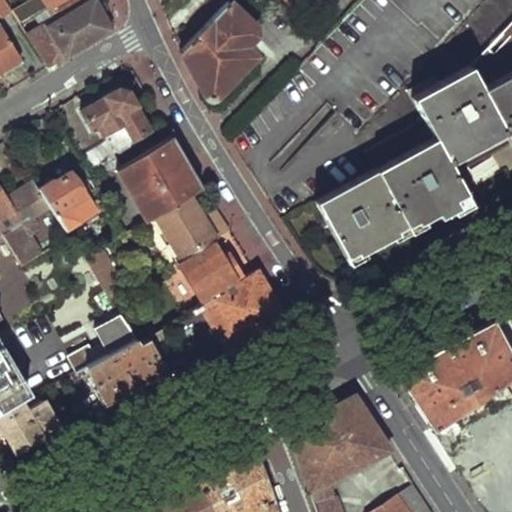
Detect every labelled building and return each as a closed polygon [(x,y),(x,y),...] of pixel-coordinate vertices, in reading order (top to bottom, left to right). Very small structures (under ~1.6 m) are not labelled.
[(0,0),(0,17),(10,12),(0,0)] [(25,34),(48,67),(110,29),(93,0),(78,0),(59,13),(47,12),(35,21),(38,26),(25,34)] [(39,0),(46,11),(63,0),(39,0)] [(293,8),(301,0),(289,0),(287,3),(293,8)] [(179,52),(207,97),(214,98),(253,57),(239,44),(249,35),(249,23),(227,3),(179,52)] [(511,21),(472,63),(484,88),(511,60),(511,21)] [(0,72),(20,59),(0,26),(0,72)] [(378,169),(384,178),(332,205),(355,251),(357,256),(369,249),(416,225),(420,231),(455,212),(458,211),(455,204),(467,198),(450,168),(464,161),(511,134),(511,60),(484,88),(472,63),(445,79),(436,77),(411,91),(426,120),(368,150),(378,169)] [(77,113),(90,134),(97,130),(109,150),(116,154),(129,146),(129,142),(149,130),(136,110),(138,109),(127,91),(130,81),(119,78),(116,87),(101,95),(102,98),(77,113)] [(110,211),(123,232),(158,212),(189,194),(201,186),(183,157),(169,134),(122,163),(127,171),(96,189),(110,211)] [(511,134),(464,161),(470,172),(511,149),(511,134)] [(116,154),(109,150),(103,141),(82,154),(97,178),(122,163),(116,154)] [(450,168),(467,198),(480,191),(470,172),(464,161),(450,168)] [(92,182),(96,189),(127,171),(122,163),(97,178),(92,182)] [(96,216),(67,168),(52,178),(50,175),(35,185),(48,207),(62,231),(79,220),(81,225),(96,216)] [(319,201),(346,255),(355,251),(332,205),(384,178),(378,169),(319,201)] [(31,179),(2,198),(0,193),(0,236),(3,241),(10,254),(18,266),(38,253),(27,236),(31,234),(35,224),(31,217),(48,207),(35,185),(31,179)] [(213,206),(201,186),(189,194),(204,220),(217,213),(213,206)] [(204,220),(189,194),(158,212),(183,255),(227,229),(217,213),(204,220)] [(98,219),(111,240),(123,232),(110,211),(98,219)] [(87,226),(100,246),(111,240),(98,219),(87,226)] [(44,250),(49,256),(70,243),(66,237),(44,250)] [(176,263),(197,301),(241,274),(226,248),(220,252),(214,240),(176,263)] [(0,259),(10,254),(3,241),(0,242),(0,259)] [(123,290),(97,247),(80,257),(106,300),(123,290)] [(234,348),(238,346),(233,337),(274,314),(276,305),(254,270),(192,307),(221,355),(234,348)] [(192,307),(162,325),(190,372),(221,355),(192,307)] [(123,327),(114,313),(93,326),(102,340),(92,347),(88,340),(68,352),(77,367),(129,338),(123,327)] [(123,327),(129,338),(133,343),(143,337),(151,332),(141,316),(123,327)] [(408,391),(433,427),(511,373),(511,353),(492,320),(465,335),(455,340),(458,346),(439,356),(436,350),(414,362),(408,366),(404,371),(402,376),(403,381),(408,391)] [(89,380),(102,403),(140,380),(161,368),(143,337),(133,343),(129,338),(77,367),(62,375),(71,391),(89,380)] [(455,340),(436,350),(439,356),(458,346),(455,340)] [(0,409),(21,398),(31,392),(0,341),(0,409)] [(511,373),(433,427),(431,428),(445,450),(456,466),(511,428),(511,373)] [(21,398),(25,405),(40,397),(37,389),(31,392),(21,398)] [(323,409),(288,427),(317,511),(340,511),(334,494),(331,495),(326,480),(389,449),(354,393),(323,409)] [(0,409),(0,434),(0,435),(6,448),(14,449),(36,437),(39,432),(37,429),(47,423),(52,420),(40,397),(25,405),(21,398),(0,409)] [(222,463),(195,477),(213,511),(246,511),(254,508),(255,511),(277,511),(254,449),(250,447),(222,463)] [(167,492),(138,507),(140,511),(213,511),(195,477),(167,492)] [(430,511),(412,484),(367,511),(430,511)]
